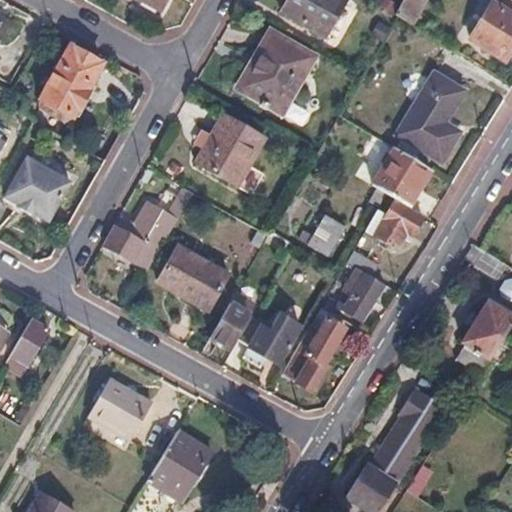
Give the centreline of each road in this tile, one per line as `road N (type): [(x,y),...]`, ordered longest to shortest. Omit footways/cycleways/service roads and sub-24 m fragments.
road 1 (residential): [(511,144),(325,447)]
road 2 (residential): [(51,294),(325,447)]
road 3 (residential): [(51,294),(174,75)]
road 4 (residential): [(38,0),(174,75)]
